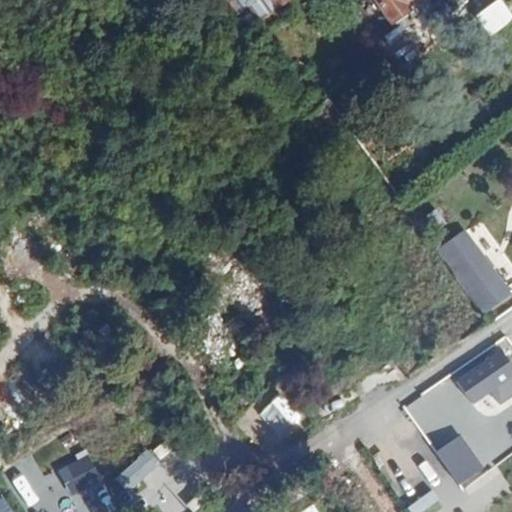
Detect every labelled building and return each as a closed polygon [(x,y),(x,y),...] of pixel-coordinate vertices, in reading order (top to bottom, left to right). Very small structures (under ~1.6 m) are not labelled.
[(233,0),(227,5),(247,32),(265,19),(249,0),(233,0)] [(249,0),(265,19),(288,0),(249,0)] [(374,0),(386,16),(409,0),(408,0),(374,0)] [(438,252),(452,272),(478,253),(464,234),(438,252)] [(478,253),(452,272),(482,313),(508,294),(478,253)] [(462,377),(464,381),(458,385),(462,390),(468,386),(471,390),(508,364),(499,351),(462,377)] [(417,417),(457,481),(465,476),(424,412),(417,417)] [(149,450),(117,476),(138,503),(131,509),(133,511),(175,511),(191,500),(149,450)] [(89,453),(59,468),(72,495),(89,487),(83,474),(96,468),(89,453)]
